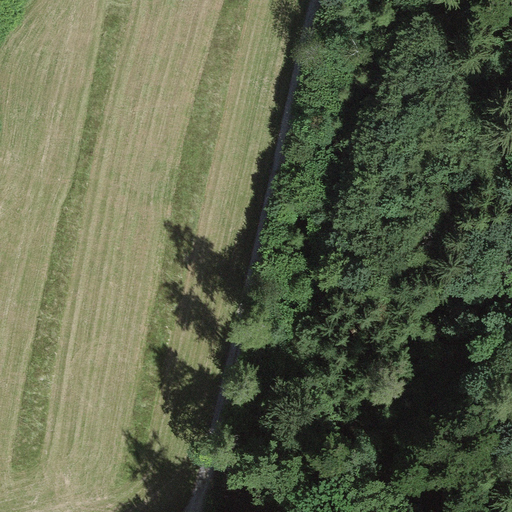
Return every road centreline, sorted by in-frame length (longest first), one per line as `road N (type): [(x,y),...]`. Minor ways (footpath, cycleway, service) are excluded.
road 1 (track): [(208,511),(329,0)]
road 2 (track): [(511,183),(439,0)]
